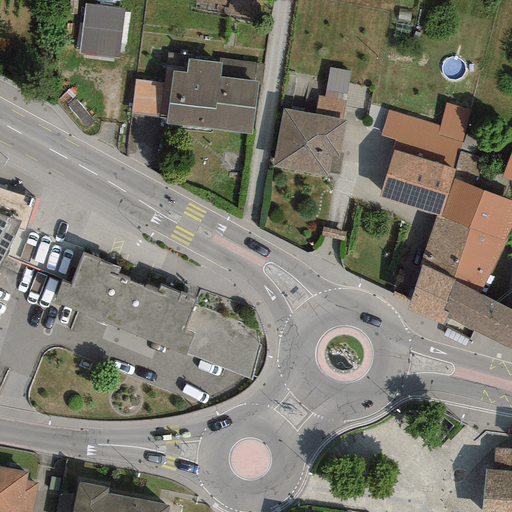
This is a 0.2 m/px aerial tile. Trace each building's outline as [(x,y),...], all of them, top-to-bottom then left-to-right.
[(124,10),(85,6),(80,56),(119,60),(124,10)] [(188,62),(186,78),(173,76),(166,126),(249,137),(253,137),(259,86),(221,81),(223,67),(188,62)] [(340,117),(351,69),(328,64),(318,112),(340,117)] [(134,76),(130,110),(162,114),(167,80),(134,76)] [(438,127),(387,113),(380,138),(395,142),(393,153),(454,170),(470,111),(444,104),(438,127)] [(345,123),(282,112),(272,169),(326,179),(331,159),(339,160),(345,123)] [(454,170),(393,153),(379,200),(436,216),(440,217),(451,179),(454,170)] [(511,154),(511,155),(501,181),(511,185),(511,154)] [(511,226),(511,202),(451,179),(440,217),(468,229),(452,282),(478,294),(511,226)] [(0,189),(0,270),(34,200),(0,189)] [(440,217),(436,216),(419,265),(421,266),(452,282),(468,229),(440,217)] [(118,272),(82,259),(69,291),(61,288),(53,307),(184,358),(185,354),(192,337),(185,335),(196,307),(165,294),(162,300),(114,281),(118,272)] [(452,282),(421,266),(410,303),(443,317),(444,315),(445,312),(443,311),(452,282)] [(445,312),(444,315),(511,347),(511,311),(478,294),(452,282),(443,311),(445,312)] [(254,329),(196,307),(185,335),(192,337),(185,354),(249,378),(260,348),(254,329)] [(511,511),(511,452),(494,451),(493,475),(485,474),(482,511),(511,511)] [(27,476),(0,470),(0,511),(32,511),(39,484),(26,481),(27,476)] [(106,488),(76,482),(70,511),(166,511),(168,505),(105,493),(106,488)]
